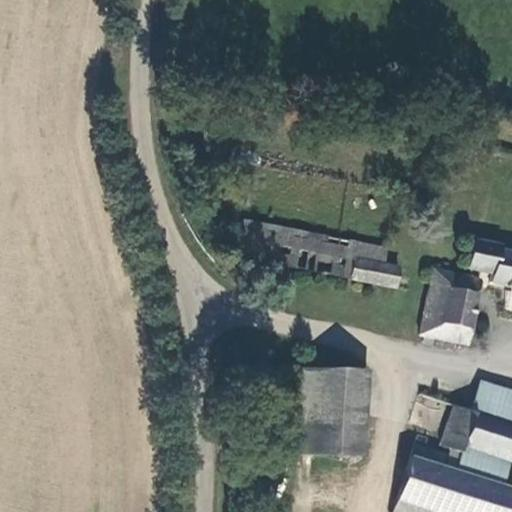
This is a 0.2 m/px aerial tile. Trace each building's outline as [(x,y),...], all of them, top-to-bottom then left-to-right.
[(382,247),(331,237),(239,220),(234,255),(392,288),(396,264),(380,261),(382,247)] [(511,252),(493,249),(494,245),(470,240),(465,267),(489,272),(487,282),(509,287),(504,307),(511,309),(511,252)] [(429,269),(416,334),(421,335),(420,342),(429,342),(430,337),(467,344),(478,285),(472,276),(429,269)] [(363,369),(299,366),(295,458),(358,461),(363,369)] [(476,384),(468,412),(500,421),(508,394),(476,384)] [(500,421),(468,412),(451,406),(439,445),(449,448),(447,458),(410,448),(391,511),(507,511),(511,497),(511,492),(498,489),(505,462),(506,463),(511,444),(511,394),(508,394),(500,421)]
